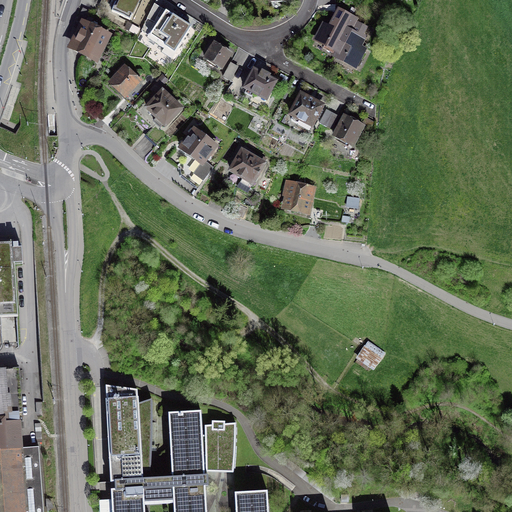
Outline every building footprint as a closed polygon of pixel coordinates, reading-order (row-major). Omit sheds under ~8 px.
[(126,22),(137,0),(116,0),(110,14),(126,22)] [(154,4),(146,19),(153,22),(160,8),(154,4)] [(85,24),(91,12),(83,8),(77,21),(85,24)] [(314,45),(334,54),(350,19),(337,13),(330,28),(323,25),(314,45)] [(363,25),(350,19),(334,54),(330,62),(356,74),(367,50),(372,39),(360,33),(363,25)] [(193,32),(173,20),(161,40),(181,52),(193,32)] [(108,38),(85,27),(74,50),(97,61),(108,38)] [(232,52),(213,41),(201,60),(221,71),(232,52)] [(223,78),(231,82),(238,69),(231,65),(223,78)] [(255,68),(251,75),(238,69),(231,82),(266,102),(277,80),(255,68)] [(141,85),(124,70),(107,89),(124,104),(141,85)] [(163,75),(158,80),(162,84),(167,79),(163,75)] [(185,115),(163,95),(145,115),(153,122),(167,135),(185,115)] [(322,106),(301,96),(290,117),(311,128),(322,106)] [(332,113),(327,110),(320,123),(325,126),(332,113)] [(339,117),(332,113),(325,126),(332,129),(339,117)] [(363,126),(345,116),(334,137),(352,146),(363,126)] [(157,145),(167,135),(153,122),(144,133),(157,145)] [(218,144),(196,127),(180,148),(189,155),(186,158),(179,168),(175,172),(197,189),(213,168),(205,162),(218,144)] [(362,148),(356,146),(352,158),(357,161),(362,148)] [(168,159),(179,168),(186,158),(176,150),(168,159)] [(269,169),(241,153),(227,178),(255,194),(269,169)] [(313,187),(284,182),(279,209),(308,214),(309,209),(313,187)] [(349,198),(347,210),(359,211),(361,200),(349,198)] [(319,228),(323,211),(313,209),(309,226),(319,228)] [(13,240),(0,241),(0,326),(1,327),(1,318),(18,317),(15,264),(23,263),(22,248),(20,248),(18,248),(18,243),(13,243),(13,240)] [(383,355),(368,345),(359,357),(374,368),(383,355)] [(0,422),(20,421),(15,367),(0,368),(0,422)] [(269,511),(268,488),(235,490),(236,511),(208,511),(208,496),(207,483),(206,473),(234,474),(235,457),(236,445),(236,437),(236,422),(225,423),(213,424),(203,424),(202,408),(169,410),(175,474),(144,475),(143,468),(151,470),(152,397),(138,401),(137,388),(129,387),(107,384),(112,478),(112,485),(113,500),(114,511),(269,511)] [(43,511),(37,447),(21,448),(20,421),(0,422),(0,511),(43,511)]
